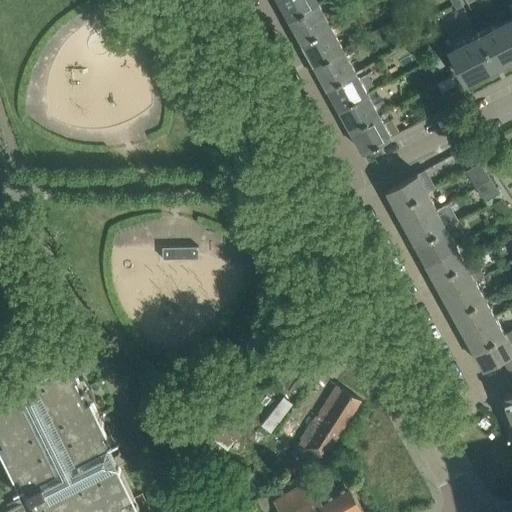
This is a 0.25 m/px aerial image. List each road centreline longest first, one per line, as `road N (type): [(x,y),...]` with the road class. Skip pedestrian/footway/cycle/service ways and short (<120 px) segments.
road 1 (residential): [(436,455),(457,441),(468,418),(469,380),(361,182)]
road 2 (tertiary): [(436,455),(305,211)]
road 3 (tertiary): [(305,211),(191,0)]
road 4 (residential): [(361,182),(263,0)]
road 5 (residential): [(361,182),(511,105)]
